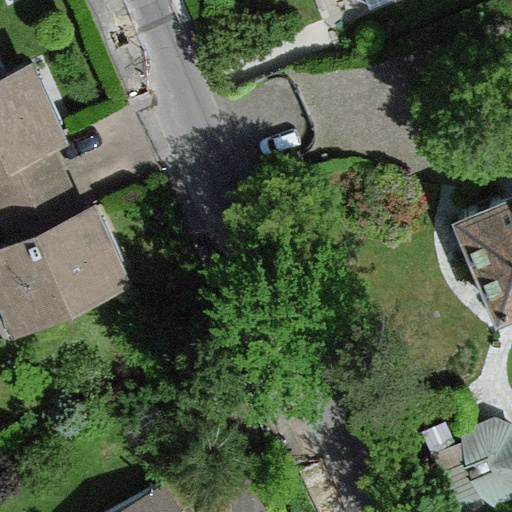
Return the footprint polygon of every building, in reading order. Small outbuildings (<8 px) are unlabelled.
[(28,63),(0,75),(0,158),(50,135),(59,131),(28,63)] [(50,135),(0,158),(0,202),(66,172),(50,135)] [(66,172),(0,202),(0,205),(15,239),(83,208),(66,172)] [(511,191),(463,211),(501,307),(511,301),(511,191)] [(83,208),(15,239),(0,245),(0,269),(21,318),(121,273),(91,204),(83,208)] [(229,405),(211,365),(189,375),(207,415),(229,405)] [(511,424),(496,417),(465,431),(470,460),(443,471),(459,504),(484,492),(496,500),(511,492),(511,424)] [(176,511),(160,482),(105,511),(176,511)]
